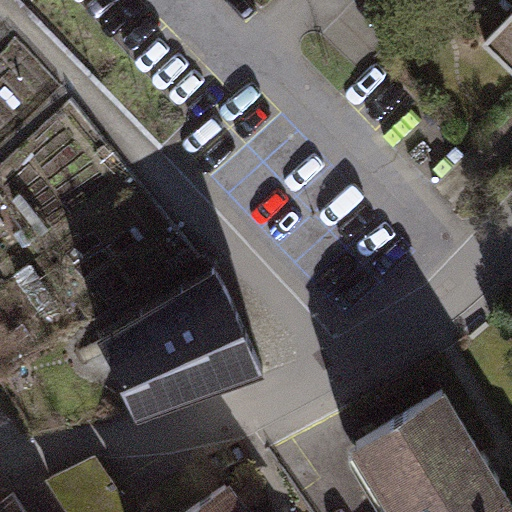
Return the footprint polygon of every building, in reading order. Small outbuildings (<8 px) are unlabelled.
[(511,60),(511,7),(486,34),(511,60)] [(218,265),(99,332),(137,411),(264,368),(218,265)] [(511,511),(511,484),(453,387),(354,442),(395,511),(511,511)] [(131,511),(95,452),(45,477),(67,511),(131,511)] [(191,511),(258,511),(235,480),(191,511)] [(0,511),(30,511),(16,490),(0,503),(0,511)]
